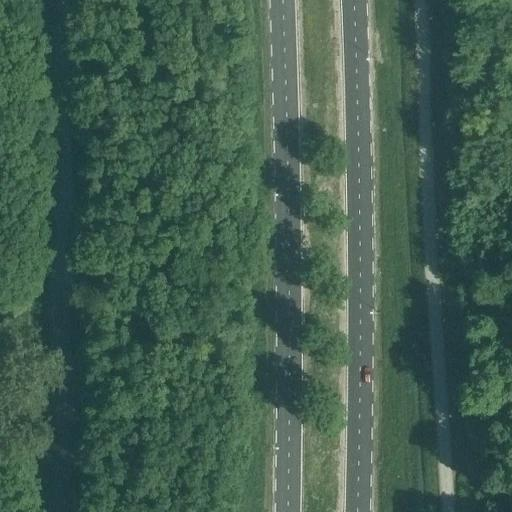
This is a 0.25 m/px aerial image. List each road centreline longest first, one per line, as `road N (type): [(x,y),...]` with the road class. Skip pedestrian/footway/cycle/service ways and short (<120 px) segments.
road 1 (secondary): [(354,511),(352,0)]
road 2 (secondary): [(287,0),(288,511)]
